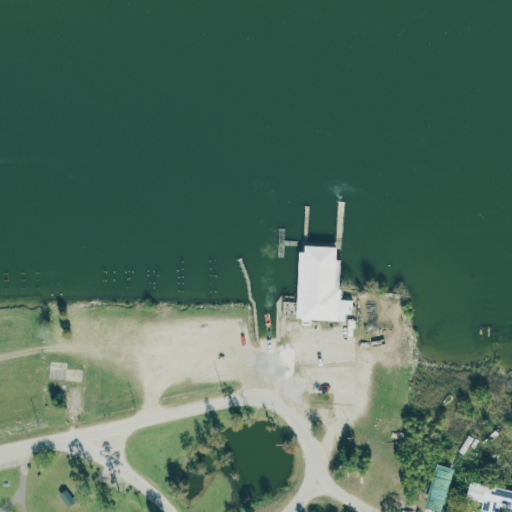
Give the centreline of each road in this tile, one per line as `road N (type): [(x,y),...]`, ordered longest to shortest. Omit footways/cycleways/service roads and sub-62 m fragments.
road 1 (residential): [(0,452),(258,400),(294,416),(324,475),(375,511)]
road 2 (residential): [(177,511),(81,435)]
